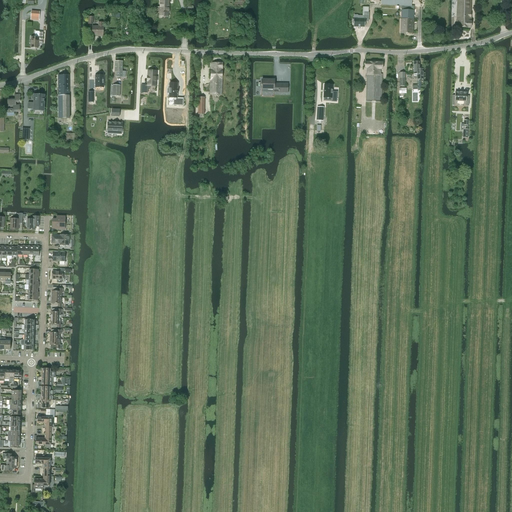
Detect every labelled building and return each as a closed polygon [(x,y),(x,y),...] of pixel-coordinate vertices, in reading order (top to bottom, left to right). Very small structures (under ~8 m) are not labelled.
[(156,13),(160,13),(160,17),(168,17),(168,9),(169,9),(169,7),(169,6),(168,0),(160,0),(160,7),(157,7),(156,13)] [(466,27),(466,21),(466,13),(465,13),(465,0),(452,0),(453,6),(454,6),(454,10),(452,10),(452,27),(466,27)] [(411,10),(411,6),(401,6),(401,19),(401,33),(413,34),(414,10),(411,10)] [(31,20),(34,21),(34,17),(39,18),(40,12),(31,11),(31,20)] [(352,20),(352,23),(353,23),(353,27),(365,27),(365,19),(368,19),(369,13),(364,13),(364,16),(358,16),(358,15),(354,15),(354,19),(353,20),(352,20)] [(103,36),(103,27),(103,23),(99,22),(98,27),(92,26),(92,35),(100,35),(100,36),(103,36)] [(42,43),(43,32),(39,32),(35,31),(35,37),(31,37),(30,47),(38,48),(39,43),(42,43)] [(222,78),(223,63),(211,62),(210,94),(221,94),(222,78)] [(365,62),(364,67),(366,69),(367,69),(367,74),(366,101),(381,101),(382,74),(380,74),(380,69),(382,69),(383,62),(365,62)] [(419,62),(413,62),(414,76),(417,76),(417,82),(417,86),(412,86),(412,90),(417,90),(417,91),(421,91),(421,82),(423,81),(423,69),(419,69),(419,62)] [(141,85),(141,93),(148,93),(148,88),(150,88),(150,86),(156,86),(156,81),(157,82),(157,77),(156,77),(156,71),(148,71),(148,77),(147,81),(148,81),(147,85),(141,85)] [(69,118),(69,75),(59,75),(58,118),(69,118)] [(104,75),(95,75),(95,87),(104,87),(104,75)] [(287,92),(287,84),(274,84),(274,80),(262,80),(262,85),(261,85),(261,86),(262,86),(262,89),(274,89),(273,92),(287,92)] [(168,88),(168,93),(169,93),(169,98),(174,98),(174,105),(184,105),(184,98),(178,97),(178,84),(170,83),(169,89),(168,88)] [(323,97),(332,98),(332,101),(332,102),(337,102),(337,92),(333,92),(333,85),(324,84),(323,97)] [(452,105),(455,105),(456,103),(457,101),(464,101),(464,104),(465,105),(468,105),(469,96),(466,96),(466,93),(462,92),(459,92),(455,92),(455,96),(452,96),(452,105)] [(28,103),(28,109),(33,109),(33,111),(45,112),(45,96),(40,96),(40,94),(32,94),(32,100),(33,100),(33,103),(28,103)] [(20,95),(15,95),(15,100),(8,100),(8,106),(11,106),(11,109),(7,110),(7,116),(14,115),(14,111),(20,111),(19,105),(16,105),(16,102),(20,101),(20,95)] [(108,122),(107,130),(117,131),(117,134),(122,134),(122,131),(122,123),(118,123),(118,122),(113,122),(113,123),(108,122)] [(23,128),(22,128),(22,139),(22,140),(28,140),(29,140),(29,129),(30,129),(23,128)] [(66,133),(66,142),(74,142),(74,133),(66,133)] [(22,223),(23,213),(19,213),(19,219),(11,219),(10,229),(18,229),(19,223),(22,223)] [(27,219),(27,229),(35,230),(35,227),(39,227),(39,217),(39,216),(36,216),(36,219),(32,219),(27,219)] [(52,219),(52,228),(58,229),(65,229),(65,226),(65,216),(58,216),(58,219),(52,219)] [(69,240),(69,235),(60,235),(60,236),(52,235),(52,242),(60,242),(60,245),(67,245),(68,240),(69,240)] [(53,256),(53,261),(57,261),(59,261),(59,265),(64,265),(64,262),(65,252),(53,252),(53,256)] [(52,271),(52,279),(57,279),(57,283),(62,283),(62,279),(63,279),(63,272),(52,271)] [(52,294),(51,297),(61,298),(62,292),(64,292),(64,289),(59,288),(53,287),(52,294)] [(61,304),(61,298),(51,297),(51,301),(52,301),(52,307),(63,307),(63,304),(61,304)] [(51,314),(51,318),(61,318),(61,313),(63,313),(63,309),(52,309),(52,314),(51,314)] [(60,324),(61,318),(51,318),(51,322),(51,327),(62,328),(62,324),(60,324)] [(50,335),(50,339),(60,339),(60,333),(62,333),(62,330),(51,330),(51,335),(50,335)] [(60,345),(60,339),(50,339),(50,342),(51,342),(50,349),(56,349),(56,348),(62,348),(62,345),(60,345)] [(42,371),(42,377),(55,377),(56,371),(51,371),(51,369),(40,368),(40,371),(42,371)] [(54,377),(42,377),(41,382),(44,382),(44,385),(52,385),(54,384),(54,377)] [(41,389),(41,395),(50,395),(50,387),(44,386),(44,389),(41,389)] [(38,404),(37,408),(38,408),(49,409),(49,406),(52,406),(53,404),(53,400),(41,400),(41,403),(40,403),(40,404),(38,404)] [(45,417),(45,424),(45,426),(51,426),(54,427),(54,417),(52,417),(49,417),(50,410),(46,409),(46,414),(46,417),(45,417)] [(7,459),(7,462),(17,462),(17,457),(13,457),(13,454),(3,454),(3,459),(7,459)] [(35,456),(35,464),(44,465),(44,458),(44,455),(42,455),(42,456),(35,456)] [(1,471),(9,471),(13,471),(13,468),(16,468),(17,462),(7,462),(6,465),(1,465),(1,471)] [(32,485),(32,492),(35,493),(35,489),(43,489),(43,486),(43,479),(35,479),(34,485),(32,485)]
